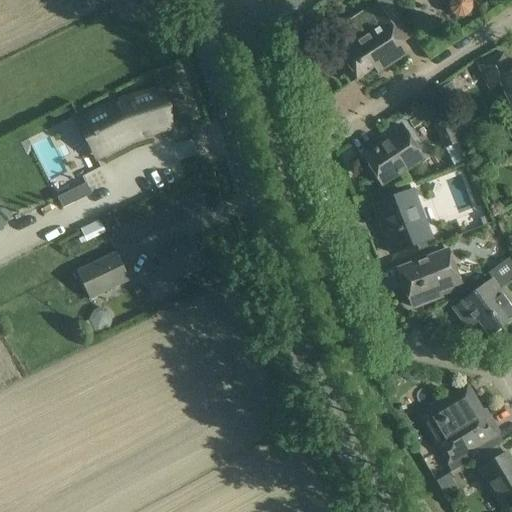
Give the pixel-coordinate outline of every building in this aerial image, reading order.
[(412,36),(388,0),(379,0),(360,13),(356,15),(368,34),(338,54),(344,64),(356,80),(373,68),(376,73),(389,65),(406,54),(400,44),(412,36)] [(451,0),(450,2),(450,3),(450,4),(449,5),(449,6),(449,7),(450,8),(450,9),(450,10),(451,11),(451,12),(452,13),(453,14),(454,15),(455,16),(456,16),(457,16),(458,17),(459,17),(460,17),(461,17),(462,17),(463,16),(464,16),(465,15),(466,15),(467,14),(468,13),(469,12),(469,11),(470,11),(470,10),(470,9),(471,8),(471,7),(471,6),(471,5),(471,4),(470,3),(470,2),(469,1),(470,0),(451,0)] [(316,39),(310,24),(294,30),(301,46),(316,39)] [(499,83),(509,105),(511,103),(511,72),(503,53),(477,65),(488,88),(499,83)] [(167,120),(158,90),(118,102),(79,122),(91,144),(95,142),(102,154),(133,138),(129,132),(167,120)] [(458,143),(445,114),(431,120),(445,149),(458,143)] [(422,159),(400,125),(383,136),(386,141),(363,157),(382,186),(422,159)] [(65,193),(88,183),(65,128),(41,138),(65,193)] [(465,161),(460,148),(448,153),(453,165),(465,161)] [(470,174),(465,162),(450,168),(454,180),(470,174)] [(419,206),(413,191),(378,204),(387,226),(381,228),(391,254),(425,240),(413,208),(419,206)] [(205,264),(192,237),(172,247),(173,249),(167,251),(166,250),(155,255),(167,282),(205,264)] [(459,283),(447,251),(397,270),(412,308),(431,300),(440,297),(438,291),(459,283)] [(77,272),(90,300),(129,281),(116,253),(77,272)] [(499,290),(491,280),(452,308),(467,329),(478,321),(489,336),(511,319),(511,300),(502,287),(499,290)] [(106,310),(101,308),(96,308),(92,312),(88,321),(79,324),(86,338),(109,328),(111,318),(110,314),(106,310)] [(456,469),(471,460),(497,445),(502,442),(495,430),(496,429),(488,415),(482,413),(479,415),(473,405),(464,410),(464,409),(458,408),(457,409),(452,400),(424,416),(456,469)] [(497,445),(471,460),(502,511),(511,505),(511,461),(507,453),(503,455),(497,445)]
